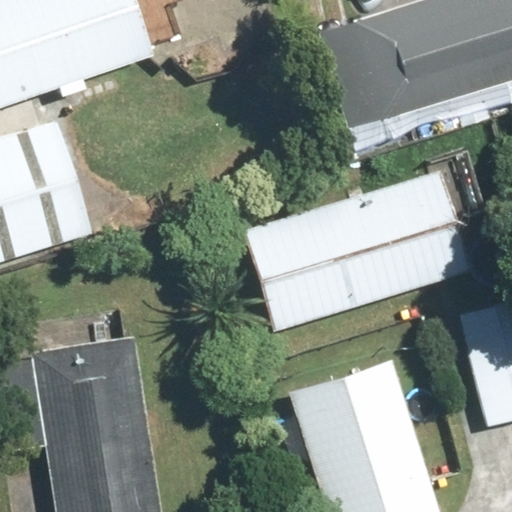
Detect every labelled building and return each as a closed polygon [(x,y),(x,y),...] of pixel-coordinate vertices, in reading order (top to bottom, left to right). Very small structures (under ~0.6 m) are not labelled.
[(124,0),(0,0),(0,102),(143,55),(124,0)] [(511,0),(403,0),(292,33),(325,140),(511,83),(511,0)] [(47,116),(0,130),(0,259),(84,233),(47,116)] [(417,175),(222,231),(254,340),(449,283),(417,175)] [(511,341),(460,358),(484,434),(511,424),(511,341)] [(150,511),(122,342),(0,362),(0,458),(29,454),(38,511),(150,511)] [(432,511),(384,357),(271,392),(308,511),(432,511)]
